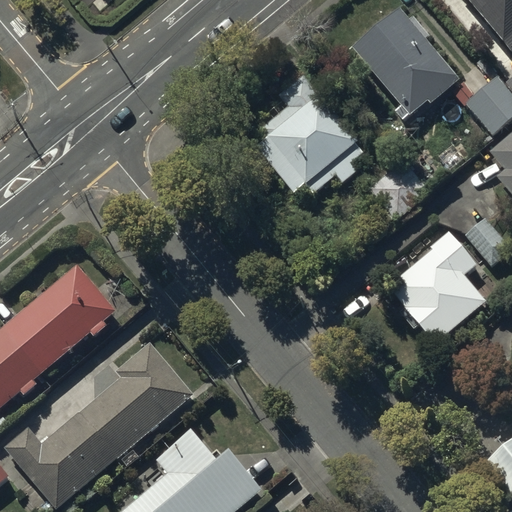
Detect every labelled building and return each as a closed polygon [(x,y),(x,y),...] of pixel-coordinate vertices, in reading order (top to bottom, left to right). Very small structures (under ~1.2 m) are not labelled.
[(511,0),(464,0),(511,57),(511,0)] [(400,14),(354,53),(411,120),(428,105),(431,109),(460,84),(400,14)] [(305,81),(280,100),(289,112),(262,133),(270,143),(258,152),(295,199),(307,190),(314,198),(337,180),(343,188),(357,177),(351,168),(363,159),(356,151),(359,149),(305,81)] [(511,99),(498,83),(466,107),(495,141),(511,126),(511,99)] [(511,138),(491,156),(506,174),(497,182),(511,199),(511,138)] [(422,154),(369,192),(381,207),(375,212),(387,228),(393,223),(395,226),(431,197),(428,193),(443,180),(422,154)] [(511,253),(487,223),(466,239),(492,270),(511,253)] [(477,271),(450,239),(432,253),(435,256),(390,292),(406,312),(401,316),(414,334),(418,331),(434,350),(487,308),(465,281),(477,271)] [(79,272),(6,333),(44,378),(92,338),(95,342),(108,331),(105,328),(117,317),(79,272)] [(44,378),(6,333),(0,338),(0,415),(21,397),(25,402),(38,391),(34,386),(44,378)] [(123,383),(81,418),(119,463),(194,400),(151,349),(117,377),(123,383)] [(60,511),(119,463),(81,418),(43,450),(30,433),(6,453),(55,511),(60,511)] [(192,437),(158,466),(169,479),(130,511),(241,511),(262,495),(231,458),(219,468),(192,437)] [(511,446),(503,455),(500,451),(489,461),(491,463),(485,468),(511,498),(511,446)] [(0,471),(0,490),(9,482),(0,471)]
